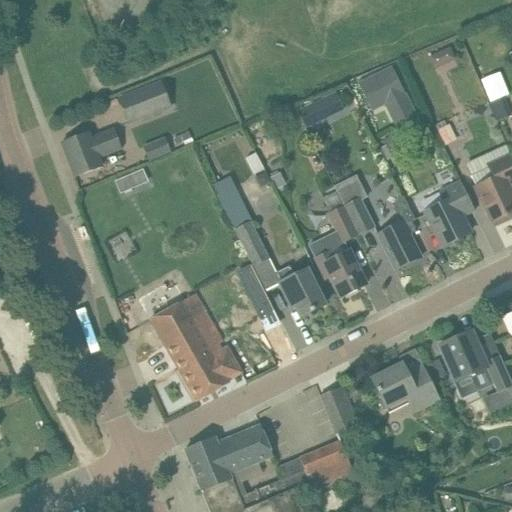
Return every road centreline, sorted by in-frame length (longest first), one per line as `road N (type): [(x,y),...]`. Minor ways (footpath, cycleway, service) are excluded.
road 1 (residential): [(135,459),(164,437),(511,269)]
road 2 (tertiary): [(135,459),(0,97)]
road 3 (unclassified): [(15,511),(135,459)]
